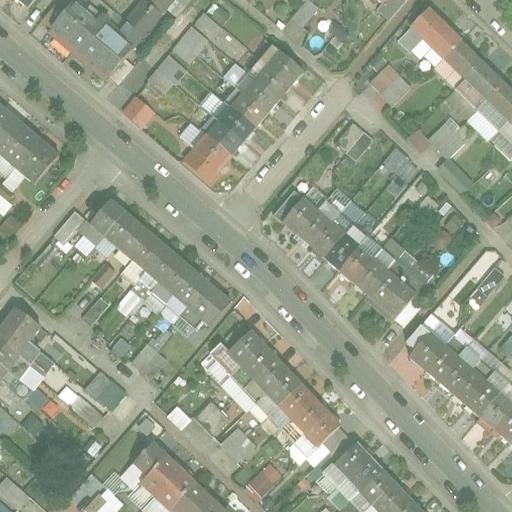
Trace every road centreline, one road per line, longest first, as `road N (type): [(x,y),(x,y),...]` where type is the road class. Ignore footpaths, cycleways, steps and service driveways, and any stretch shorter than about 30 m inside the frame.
road 1 (residential): [(214,219),(495,511)]
road 2 (residential): [(214,219),(329,76)]
road 3 (residential): [(0,256),(117,139)]
road 4 (residential): [(0,41),(117,139)]
road 5 (residential): [(117,139),(214,219)]
